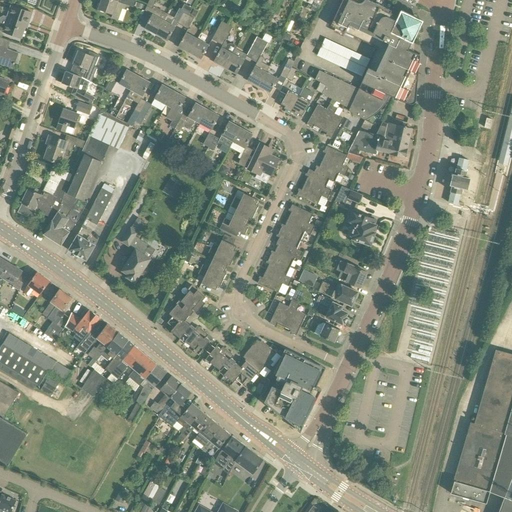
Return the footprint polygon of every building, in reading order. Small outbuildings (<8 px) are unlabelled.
[(101,0),(99,9),(98,9),(113,14),(111,18),(118,20),(124,4),(133,7),(135,1),(132,0),(101,0)] [(145,28),(156,35),(168,14),(161,11),(154,7),(156,0),(149,0),(145,11),(152,15),(145,28)] [(313,0),(315,1),(312,5),(319,9),(323,0),(313,0)] [(394,5),(382,0),(342,0),(331,26),(378,48),(358,90),(319,71),(315,80),(320,83),(326,86),(322,94),(349,109),(348,111),(365,120),(366,120),(370,118),(374,116),(377,113),(380,110),(383,107),(386,103),(388,100),(397,104),(399,100),(410,105),(411,105),(413,105),(414,105),(415,104),(416,103),(416,102),(416,101),(418,81),(409,77),(416,64),(417,63),(416,63),(419,57),(420,57),(420,54),(419,54),(419,55),(409,50),(412,42),(413,43),(419,30),(414,17),(401,11),(399,14),(392,11),(394,5)] [(0,30),(4,32),(22,38),(26,24),(28,24),(32,13),(11,6),(7,19),(2,17),(0,18),(0,30)] [(168,14),(156,35),(168,41),(177,23),(183,26),(189,15),(183,12),(181,17),(177,15),(175,18),(168,14)] [(189,15),(183,26),(188,29),(194,18),(189,15)] [(212,39),(217,43),(227,24),(222,21),(212,39)] [(225,68),(233,54),(236,47),(231,44),(227,45),(226,40),(233,27),(227,24),(217,43),(222,45),(214,62),(225,68)] [(190,53),(197,39),(186,33),(178,47),(190,53)] [(285,33),(282,41),(288,44),(292,36),(285,33)] [(17,54),(17,53),(13,52),(6,50),(7,48),(0,45),(0,43),(2,38),(0,37),(0,62),(14,67),(15,63),(18,64),(19,61),(18,61),(20,55),(17,54)] [(246,56),(251,60),(262,40),(256,37),(246,56)] [(209,45),(197,39),(190,53),(201,59),(209,45)] [(262,40),(251,60),(257,63),(260,56),(268,43),(262,40)] [(70,73),(82,77),(90,81),(91,82),(97,68),(95,67),(99,56),(89,51),(89,52),(88,55),(78,51),(78,52),(74,63),(73,63),(74,64),(70,73)] [(237,74),(244,60),(233,54),(225,68),(237,74)] [(264,57),(260,56),(257,63),(247,80),(259,86),(266,72),(270,67),(261,62),(264,57)] [(266,72),(259,86),(270,93),(273,87),(280,91),(286,79),(291,68),(291,67),(291,66),(287,64),(286,65),(279,79),(266,72)] [(297,71),(291,68),(286,79),(292,81),(297,71)] [(127,69),(119,84),(131,91),(139,76),(138,76),(128,70),(127,69)] [(86,92),(90,81),(82,77),(70,73),(66,71),(62,83),(73,87),(71,94),(92,104),(96,97),(86,92)] [(139,76),(131,91),(127,96),(139,102),(134,110),(140,113),(146,102),(141,99),(150,82),(149,82),(139,76)] [(9,82),(0,78),(0,93),(4,95),(9,82)] [(117,82),(111,78),(105,90),(111,93),(117,82)] [(316,91),(322,94),(326,86),(320,83),(316,91)] [(154,99),(166,105),(174,91),(163,85),(163,84),(154,99)] [(291,112),(299,96),(289,90),(281,104),(285,106),(284,108),(291,112)] [(174,91),(166,105),(171,108),(166,118),(172,121),(169,126),(175,129),(181,118),(176,115),(186,97),(185,97),(174,91)] [(299,96),(291,112),(297,116),(298,114),(302,116),(310,102),(305,99),(307,94),(302,91),(299,96)] [(146,102),(140,113),(136,120),(141,123),(151,105),(146,102)] [(88,114),(91,107),(79,103),(76,110),(88,114)] [(195,121),(199,124),(208,109),(207,109),(196,104),(197,103),(196,103),(189,115),(184,113),(181,118),(175,129),(180,132),(183,127),(189,131),(195,121)] [(312,125),(320,129),(334,106),(330,104),(327,109),(318,104),(307,124),(311,127),(312,125)] [(338,108),(334,106),(320,129),(329,134),(328,136),(332,139),(343,119),(334,114),(338,108)] [(511,153),(511,107),(499,161),(509,164),(511,153)] [(80,122),(82,116),(64,109),(57,129),(72,134),(77,121),(80,122)] [(208,109),(199,124),(211,130),(219,116),(219,115),(218,116),(208,110),(208,109)] [(44,234),(61,245),(72,229),(79,219),(88,202),(85,200),(109,144),(119,149),(129,125),(127,123),(101,110),(82,153),(73,174),(72,174),(68,182),(65,191),(58,212),(54,218),(53,221),(52,221),(44,234)] [(134,110),(127,123),(129,125),(132,126),(136,120),(140,113),(134,110)] [(487,117),(484,128),(491,130),(493,118),(487,117)] [(347,120),(343,126),(349,129),(353,123),(347,120)] [(233,142),(241,128),(230,122),(230,121),(222,136),(233,142)] [(390,154),(405,157),(412,129),(407,128),(407,127),(405,126),(405,127),(397,125),(397,126),(382,123),(377,135),(375,139),(379,140),(377,150),(390,153),(390,154)] [(252,134),(241,128),(233,142),(246,149),(238,163),(244,166),(252,150),(246,147),(253,134),(252,134)] [(376,154),(377,150),(379,140),(375,139),(377,135),(359,131),(348,153),(359,156),(360,151),(376,154)] [(208,147),(215,136),(209,133),(203,144),(208,147)] [(69,136),(67,142),(50,136),(47,144),(50,145),(45,159),(60,164),(65,149),(71,151),(73,145),(83,148),(85,141),(69,136)] [(220,139),(215,136),(208,147),(214,150),(220,139)] [(335,141),(333,146),(338,149),(341,143),(335,141)] [(268,148),(259,144),(247,169),(257,174),(258,170),(270,176),(278,160),(265,153),(268,148)] [(327,152),(323,160),(347,172),(349,168),(343,165),(347,156),(327,146),(325,151),(327,152)] [(467,189),(468,184),(470,179),(465,178),(466,172),(469,160),(460,158),(457,169),(456,169),(455,175),(454,175),(452,183),(451,185),(453,185),(451,191),(452,191),(449,202),(458,205),(461,193),(461,194),(463,188),(467,189)] [(347,172),(323,160),(319,169),(316,168),(315,172),(314,172),(330,179),(329,179),(335,182),(339,173),(345,176),(347,172)] [(30,161),(27,169),(33,171),(36,163),(30,161)] [(229,169),(223,166),(220,172),(226,175),(229,169)] [(62,179),(68,182),(72,174),(54,167),(50,175),(61,180),(62,179)] [(314,172),(315,172),(309,169),(307,174),(309,175),(305,183),(330,195),(331,191),(325,188),(329,179),(330,179),(314,172)] [(171,177),(163,191),(174,198),(182,184),(171,177)] [(65,191),(68,182),(62,179),(61,180),(53,196),(44,191),(41,195),(29,189),(22,203),(23,203),(19,212),(33,219),(38,210),(48,215),(47,215),(48,215),(54,218),(58,212),(65,191)] [(328,199),(330,195),(305,183),(301,192),(299,191),(297,196),(317,205),(322,196),(328,199)] [(91,222),(97,225),(114,194),(103,188),(88,218),(92,221),(91,222)] [(359,204),(363,195),(351,190),(348,199),(359,204)] [(238,191),(233,202),(255,212),(259,206),(256,205),(258,200),(238,191)] [(252,219),(255,212),(233,202),(231,206),(237,209),(234,215),(248,222),(250,218),(252,219)] [(293,210),(288,219),(313,230),(315,226),(309,224),(313,214),(292,205),(290,209),(293,210)] [(353,239),(354,243),(358,245),(362,242),(371,245),(371,242),(375,242),(376,238),(374,235),(375,233),(373,232),(376,226),(374,225),(376,219),(353,211),(350,221),(356,224),(352,235),(354,236),(353,239)] [(246,226),(248,222),(234,215),(231,221),(225,218),(223,223),(229,226),(239,231),(245,234),(248,227),(246,226)] [(138,217),(131,228),(121,242),(129,247),(129,246),(136,250),(132,257),(123,271),(129,275),(127,277),(135,282),(141,273),(143,273),(146,273),(148,270),(147,266),(146,266),(156,250),(135,236),(145,222),(138,217)] [(313,230),(288,219),(284,227),(282,226),(280,231),(301,240),(305,232),(311,234),(313,231),(313,230)] [(223,223),(220,229),(225,232),(226,232),(229,226),(223,223)] [(301,240),(280,231),(278,235),(280,236),(276,245),(278,246),(278,245),(301,256),(303,252),(297,249),(301,240)] [(432,363),(458,237),(426,231),(411,305),(416,306),(411,329),(416,330),(410,358),(432,363)] [(69,250),(87,261),(96,245),(91,242),(92,239),(88,237),(87,240),(78,234),(69,250)] [(211,248),(225,255),(233,259),(237,252),(234,251),(236,247),(222,240),(219,246),(213,243),(211,248)] [(272,253),(270,257),(291,267),(295,258),(301,261),(303,256),(301,256),(278,245),(278,246),(274,254),(272,253)] [(233,259),(225,255),(211,248),(209,253),(215,256),(212,261),(226,268),(228,264),(230,265),(233,259)] [(195,258),(189,256),(186,262),(192,265),(195,258)] [(266,271),(290,283),(292,279),(286,276),(291,267),(270,257),(268,261),(270,262),(266,271)] [(0,275),(2,277),(10,264),(0,258),(0,275)] [(226,268),(212,261),(206,259),(201,269),(223,280),(226,273),(224,272),(226,268)] [(367,273),(358,268),(341,261),(338,268),(342,270),(338,278),(360,288),(367,273)] [(10,264),(2,277),(15,285),(13,287),(20,291),(28,275),(22,272),(23,271),(10,264)] [(220,287),(223,280),(201,269),(198,274),(205,277),(202,283),(216,290),(218,286),(220,287)] [(307,284),(313,287),(316,279),(318,276),(304,270),(299,281),(307,284)] [(290,283),(266,271),(262,280),(260,279),(258,283),(278,293),(283,284),(289,287),(290,283)] [(24,292),(25,293),(23,295),(27,297),(28,295),(29,296),(34,289),(41,294),(50,282),(38,273),(29,285),(29,286),(24,292)] [(316,279),(313,287),(307,284),(306,285),(319,291),(352,306),(353,303),(355,299),(357,299),(358,295),(358,294),(358,292),(342,285),(338,292),(328,288),(330,285),(323,282),(316,279)] [(189,292),(186,296),(201,309),(204,305),(201,303),(206,297),(192,285),(188,290),(189,292)] [(63,310),(72,298),(60,289),(51,302),(43,314),(48,318),(53,322),(45,333),(55,341),(63,330),(57,325),(66,313),(63,310)] [(343,306),(320,295),(317,301),(331,308),(326,317),(343,324),(344,323),(346,323),(348,318),(346,317),(348,313),(341,310),(343,306)] [(201,309),(186,296),(182,300),(180,299),(176,304),(177,305),(190,316),(195,310),(198,313),(201,309)] [(294,296),(292,301),(296,303),(298,304),(301,299),(294,296)] [(284,327),(296,303),(292,301),(289,307),(280,302),(270,323),(275,325),(276,323),(284,327)] [(296,303),(284,327),(293,331),(292,333),(296,335),(306,315),(297,310),(300,304),(298,304),(296,303)] [(12,311),(17,314),(20,308),(15,305),(12,311)] [(190,316),(177,305),(170,314),(173,317),(167,323),(185,321),(190,316)] [(82,341),(100,319),(100,318),(92,312),(89,311),(82,321),(72,313),(64,327),(82,341)] [(100,319),(82,341),(77,348),(85,354),(95,340),(97,338),(107,324),(100,319)] [(185,321),(167,323),(174,328),(171,331),(180,339),(191,326),(185,321)] [(333,325),(326,322),(320,336),(334,342),(335,341),(337,341),(339,337),(337,336),(340,330),(333,326),(333,325)] [(108,324),(107,324),(97,338),(95,340),(100,343),(96,349),(94,347),(88,355),(93,359),(88,365),(92,367),(98,359),(101,355),(102,353),(104,351),(119,333),(119,332),(108,324)] [(191,325),(191,326),(180,339),(179,340),(185,344),(186,342),(190,346),(203,330),(199,327),(197,330),(191,325)] [(203,330),(190,346),(195,349),(193,351),(199,355),(210,341),(205,336),(207,333),(203,330)] [(119,333),(104,351),(102,353),(101,355),(107,361),(110,357),(113,360),(115,357),(128,340),(119,333)] [(128,340),(115,357),(113,360),(105,369),(110,374),(114,370),(136,346),(128,340)] [(256,341),(250,349),(271,365),(274,362),(271,360),(277,353),(262,341),(259,344),(256,341)] [(31,361),(13,350),(3,344),(0,349),(0,368),(34,389),(37,385),(39,386),(48,371),(31,361)] [(139,385),(145,378),(157,364),(136,346),(114,370),(110,374),(107,378),(113,383),(129,364),(134,369),(128,376),(139,385)] [(212,363),(216,367),(229,351),(225,348),(222,351),(217,346),(205,360),(210,365),(212,363)] [(245,361),(246,362),(258,372),(260,373),(266,367),(268,369),(271,365),(250,349),(245,356),(247,358),(245,361)] [(282,389),(314,406),(316,402),(318,398),(322,390),(317,387),(324,373),(326,368),(313,362),(297,355),(285,349),(276,369),(274,373),(275,373),(279,375),(280,375),(278,378),(286,382),(282,389)] [(229,351),(216,367),(220,370),(219,372),(224,376),(225,375),(226,374),(235,363),(236,362),(230,357),(232,354),(229,351)] [(490,492),(507,433),(511,413),(511,355),(497,351),(475,424),(471,423),(454,482),(490,492)] [(241,368),(243,385),(248,378),(251,381),(258,372),(246,362),(241,368)] [(235,363),(226,374),(225,375),(234,383),(236,380),(243,385),(241,368),(235,363)] [(157,364),(145,378),(149,381),(143,388),(136,400),(142,405),(150,393),(167,372),(157,364)] [(107,379),(101,374),(94,369),(82,388),(93,397),(97,391),(107,379)] [(159,414),(164,409),(171,397),(181,384),(172,376),(161,389),(166,394),(158,404),(155,402),(151,407),(159,414)] [(59,384),(49,378),(41,391),(51,398),(59,384)] [(0,381),(0,415),(4,418),(19,393),(0,381)] [(171,397),(164,409),(172,415),(166,422),(173,427),(178,421),(189,407),(183,403),(192,393),(181,384),(171,397)] [(303,426),(314,406),(282,389),(281,391),(273,387),(266,402),(298,428),(303,426)] [(189,407),(178,421),(182,425),(177,430),(182,434),(190,424),(201,411),(192,403),(189,407)] [(195,428),(201,433),(212,419),(201,411),(190,424),(182,434),(178,439),(183,443),(187,438),(187,437),(190,433),(191,434),(195,428)] [(28,434),(0,417),(0,460),(9,466),(28,434)] [(193,442),(201,450),(220,427),(212,419),(201,433),(193,442)] [(231,435),(220,427),(201,450),(205,453),(209,449),(210,449),(214,444),(220,448),(231,435)] [(505,498),(511,478),(511,435),(507,433),(490,492),(505,498)] [(229,474),(236,461),(246,446),(232,436),(220,453),(215,461),(229,474)] [(246,446),(236,461),(253,474),(264,460),(246,446)] [(174,458),(169,455),(164,464),(169,467),(174,458)] [(210,470),(205,467),(201,474),(206,477),(210,470)] [(503,501),(511,504),(511,478),(505,498),(503,501)] [(151,503),(152,501),(159,487),(151,482),(142,498),(151,503)] [(490,492),(454,482),(451,494),(487,504),(490,492)] [(166,490),(159,487),(152,501),(158,504),(166,490)] [(0,511),(11,511),(17,501),(2,494),(0,498),(0,511)] [(511,511),(511,504),(503,501),(499,511),(511,511)] [(138,511),(144,511),(148,505),(142,502),(137,511),(138,511)]
